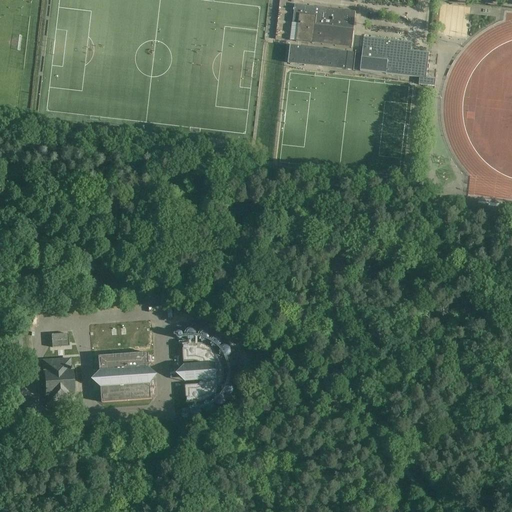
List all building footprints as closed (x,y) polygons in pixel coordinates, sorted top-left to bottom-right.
[(295,6),(294,9),(293,9),(293,11),(294,11),(293,23),(298,24),(296,42),(352,49),(354,30),(356,13),(295,6)] [(419,85),(425,86),(435,87),(436,80),(426,78),(429,54),(430,54),(430,53),(412,51),(412,48),(411,48),(411,46),(408,43),(364,38),(360,71),(386,74),(386,75),(386,74),(420,78),(419,85)] [(356,54),(349,53),(291,46),(289,64),(290,64),(302,65),(354,71),(356,54)] [(68,334),(52,335),(53,348),(69,347),(68,334)] [(3,339),(4,351),(21,350),(20,337),(3,339)] [(200,382),(193,385),(186,386),(187,403),(193,403),(203,401),(211,397),(218,390),(222,381),(223,372),(221,362),(216,354),(209,348),(200,344),(190,343),(183,344),(184,362),(191,362),(198,363),(203,369),(203,376),(200,382)] [(148,353),(99,356),(100,372),(106,372),(108,386),(101,387),(103,403),(152,400),(150,384),(145,384),(143,370),(150,369),(148,353)] [(70,360),(42,361),(46,407),(75,405),(72,370),(71,370),(71,368),(70,368),(70,360)] [(35,399),(14,401),(16,422),(37,420),(35,399)]
